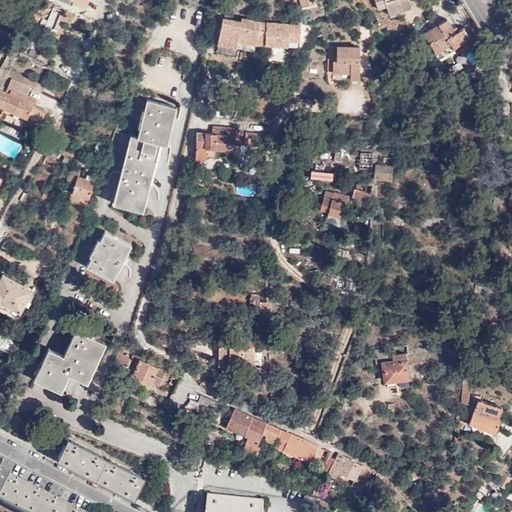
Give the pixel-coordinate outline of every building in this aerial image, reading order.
[(86,8),(87,6),(89,0),(72,0),(72,2),(86,8)] [(398,2),(404,0),(373,0),(377,9),(386,6),(388,12),(400,8),(398,2)] [(410,8),(408,0),(404,0),(398,2),(400,8),(388,12),(389,15),(410,8)] [(511,18),(511,17),(509,11),(497,17),(501,23),(511,18)] [(438,57),(468,39),(463,28),(455,33),(448,19),(424,33),(438,57)] [(289,45),(290,40),(290,34),(301,35),(302,24),(267,21),(266,43),(289,45)] [(285,61),(285,47),(273,47),(273,60),(285,61)] [(361,81),(361,48),(336,48),(335,80),(361,81)] [(11,90),(9,95),(2,91),(0,90),(0,115),(2,117),(5,110),(27,120),(28,117),(41,123),(46,111),(33,106),(36,100),(26,96),(30,87),(12,80),(7,89),(11,90)] [(160,144),(163,145),(173,107),(147,100),(144,109),(139,127),(137,137),(130,136),(113,199),(132,204),(140,205),(146,183),(149,184),(152,174),(148,173),(150,165),(154,165),(160,144)] [(173,107),(163,145),(167,146),(176,107),(173,107)] [(243,131),(235,130),(235,136),(231,135),(232,128),(212,126),(211,134),(196,133),(194,160),(204,161),(204,157),(214,158),(215,149),(234,151),(235,143),(241,144),(243,131)] [(260,136),(245,135),(244,141),(259,143),(260,136)] [(359,153),(359,166),(370,166),(371,153),(359,153)] [(47,160),(38,156),(36,161),(45,165),(47,160)] [(394,168),(374,165),(373,178),(392,180),(394,168)] [(79,172),(72,169),(67,185),(73,188),(72,192),(88,198),(94,182),(78,177),(79,172)] [(332,172),(311,169),(310,176),(331,179),(332,172)] [(142,211),(149,184),(146,183),(140,205),(132,204),(113,199),(113,203),(142,211)] [(328,213),(342,217),(346,202),(364,205),(363,207),(368,207),(369,205),(370,201),(367,198),(368,189),(352,186),(350,196),(325,190),(320,209),(328,211),(328,213)] [(49,204),(51,197),(42,194),(40,201),(49,204)] [(55,207),(58,200),(51,197),(49,204),(55,207)] [(64,202),(58,200),(55,207),(52,213),(59,215),(64,202)] [(339,227),(342,217),(328,213),(325,223),(339,227)] [(104,231),(100,240),(96,247),(94,246),(92,248),(94,249),(91,255),(86,265),(110,278),(128,243),(104,231)] [(131,244),(128,243),(110,278),(113,279),(131,244)] [(0,309),(0,312),(20,323),(31,301),(26,299),(32,288),(2,274),(0,278),(0,306),(1,307),(0,309)] [(267,310),(267,301),(259,302),(259,294),(249,294),(249,305),(259,305),(259,310),(267,310)] [(47,347),(34,375),(59,386),(65,373),(68,367),(74,370),(71,375),(84,381),(102,342),(88,335),(91,327),(79,322),(76,329),(75,328),(62,355),(47,347)] [(234,335),(228,335),(218,340),(223,348),(223,362),(226,362),(226,365),(264,365),(264,361),(261,360),(261,353),(257,353),(256,348),(248,348),(248,343),(235,343),(234,335)] [(106,343),(102,342),(84,381),(87,383),(106,343)] [(131,357),(119,351),(115,359),(127,364),(127,366),(138,372),(136,375),(149,381),(151,378),(160,383),(163,377),(177,383),(179,378),(171,375),(171,373),(132,355),(131,357)] [(408,378),(404,351),(392,353),(392,351),(381,353),(385,381),(408,378)] [(480,355),(465,353),(459,402),(467,402),(472,364),(479,365),(480,355)] [(68,367),(65,373),(71,375),(74,370),(68,367)] [(59,386),(34,375),(33,378),(57,389),(59,386)] [(209,405),(213,398),(196,391),(193,398),(209,405)] [(501,407),(476,399),(469,424),(497,433),(501,420),(498,418),(501,407)] [(277,440),(281,428),(234,408),(226,426),(244,433),(240,441),(257,448),(262,435),(277,440)] [(39,433),(50,439),(54,431),(43,425),(39,433)] [(311,462),(319,445),(281,428),(277,440),(276,445),(285,448),(284,451),(311,462)] [(57,459),(134,498),(145,477),(68,438),(57,459)] [(336,478),(338,473),(354,480),(352,485),(359,488),(365,474),(367,476),(371,471),(362,465),(346,457),(339,453),(335,460),(329,457),(328,460),(327,463),(324,470),(329,473),(328,474),(336,478)] [(0,501),(21,511),(80,511),(0,471),(0,501)] [(511,480),(507,476),(504,475),(497,486),(503,491),(511,480)] [(313,506),(316,497),(304,493),(302,502),(313,506)] [(261,511),(263,503),(206,497),(205,511),(261,511)] [(466,511),(497,511),(476,498),(466,511)]
